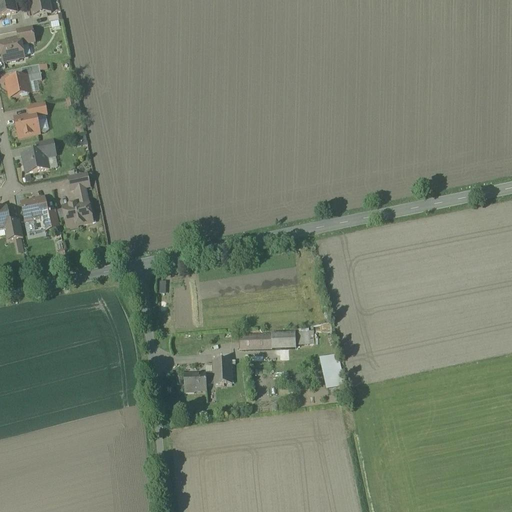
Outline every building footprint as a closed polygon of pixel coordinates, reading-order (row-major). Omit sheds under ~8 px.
[(13,0),(0,0),(0,17),(16,15),(13,0)] [(48,0),(29,0),(33,18),(51,14),(48,0)] [(58,17),(47,19),(49,25),(59,23),(58,17)] [(31,29),(17,32),(19,41),(20,41),(21,47),(35,45),(31,29)] [(19,41),(0,45),(0,46),(4,64),(9,63),(11,64),(16,63),(17,61),(23,60),(21,47),(20,41),(19,41)] [(39,68),(21,71),(23,80),(28,79),(30,85),(42,82),(39,68)] [(23,80),(7,83),(11,99),(20,97),(22,99),(27,98),(29,96),(30,96),(28,88),(30,88),(30,85),(28,79),(23,80)] [(73,101),(67,102),(69,111),(75,109),(73,101)] [(44,105),(28,108),(30,118),(36,117),(36,119),(47,117),(44,105)] [(30,118),(15,121),(19,140),(39,136),(36,119),(36,117),(30,118)] [(53,142),(37,146),(38,154),(54,151),(53,142)] [(37,156),(33,157),(33,156),(30,154),(29,156),(22,157),(26,176),(49,171),(46,158),(55,156),(54,151),(38,154),(37,156)] [(86,176),(69,179),(72,193),(76,192),(85,190),(89,190),(86,176)] [(85,190),(76,192),(77,200),(86,199),(85,190)] [(44,201),(22,206),(26,225),(43,221),(48,220),(47,215),(44,201)] [(76,206),(70,207),(69,209),(63,210),(68,230),(69,230),(71,231),(77,230),(79,228),(87,226),(86,220),(91,219),(88,205),(78,207),(76,206)] [(4,210),(0,210),(0,230),(4,230),(7,231),(9,242),(23,240),(19,223),(9,225),(6,210),(4,211),(4,210)] [(56,213),(47,215),(48,220),(43,221),(46,234),(60,231),(56,213)] [(309,334),(295,335),(296,347),(310,346),(309,334)] [(271,336),(239,337),(239,342),(239,351),(296,350),(296,347),(295,335),(271,335),(271,336)] [(231,362),(213,363),(214,376),(214,386),(232,385),(231,362)] [(205,377),(194,377),(194,376),(184,377),(185,395),(194,394),(194,393),(206,393),(206,386),(214,386),(214,376),(206,376),(205,376),(205,377)]
